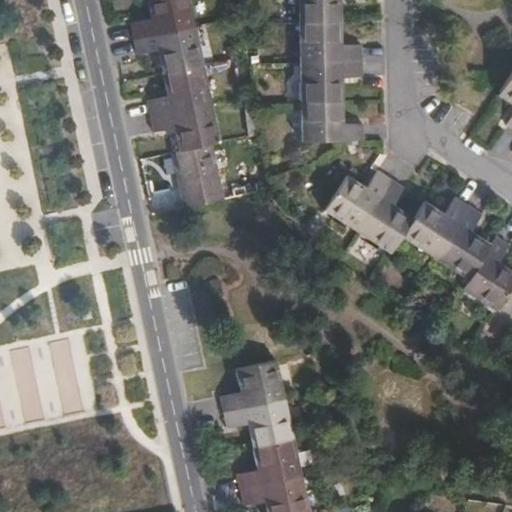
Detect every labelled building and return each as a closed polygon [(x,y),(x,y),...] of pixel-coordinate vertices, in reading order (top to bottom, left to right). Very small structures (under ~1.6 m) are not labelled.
[(133,39),(194,26),(188,0),(146,0),(150,18),(130,23),(133,39)] [(297,0),(298,22),(339,22),(338,0),(297,0)] [(340,44),(339,22),(298,22),(299,62),(361,61),(360,44),(340,44)] [(202,65),(194,26),(133,39),(137,54),(157,50),(162,73),(202,65)] [(361,77),(361,61),(299,62),(300,102),(341,101),(340,77),(361,77)] [(210,103),(202,65),(162,73),(167,96),(147,100),(150,116),(210,103)] [(511,71),(497,95),(511,103),(511,113),(505,124),(511,128),(511,71)] [(341,124),(341,101),(300,102),(301,141),(342,141),(362,140),(362,124),(341,124)] [(219,142),(210,103),(150,116),(153,132),(173,128),(178,151),(211,144),(219,142)] [(178,151),(172,152),(184,208),(223,199),(211,144),(178,151)] [(376,201),(390,180),(376,171),(365,188),(345,175),(322,210),(356,232),(376,201)] [(404,189),(390,180),(376,201),(356,232),(389,253),(395,244),(400,236),(412,218),(392,206),(404,189)] [(442,214),(423,201),(412,218),(400,236),(434,258),(467,206),(454,197),(442,214)] [(468,206),(467,206),(434,258),(467,280),(490,245),(470,232),(480,215),(468,206)] [(494,237),(490,245),(467,280),(461,289),(494,310),(511,282),(511,272),(497,263),(508,245),(494,237)] [(275,360),(235,369),(240,393),(220,396),(223,412),(284,399),(275,360)] [(284,399),(223,412),(227,428),(247,423),(252,447),(292,438),(284,399)] [(292,438),(252,447),(256,469),(237,474),(240,490),(301,477),(292,438)] [(308,511),(301,477),(240,490),(244,506),(263,501),(265,511),(308,511)]
